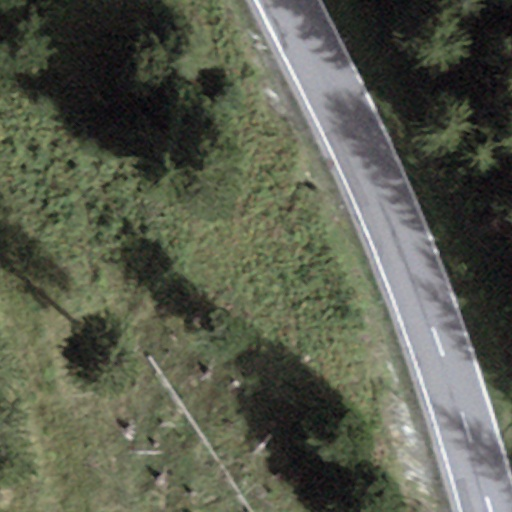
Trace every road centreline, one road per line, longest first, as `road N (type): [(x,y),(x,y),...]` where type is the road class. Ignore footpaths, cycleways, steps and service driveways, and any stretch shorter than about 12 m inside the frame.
road 1 (tertiary): [(287,0),(367,133),(441,295),(492,511)]
road 2 (track): [(74,511),(0,291)]
